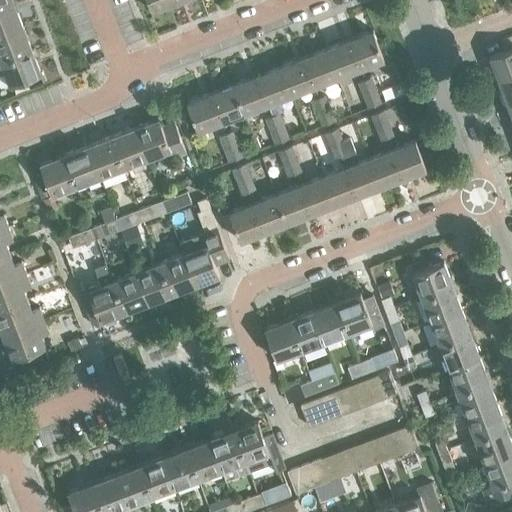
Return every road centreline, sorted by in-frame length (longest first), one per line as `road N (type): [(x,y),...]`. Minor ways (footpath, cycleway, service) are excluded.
road 1 (residential): [(405,406),(290,448),(240,317),(244,295),(487,198)]
road 2 (residential): [(126,81),(159,59),(311,0)]
road 3 (residential): [(8,452),(9,436),(25,420),(140,376)]
road 4 (residential): [(487,198),(430,51)]
road 5 (residential): [(0,141),(83,109),(126,81)]
